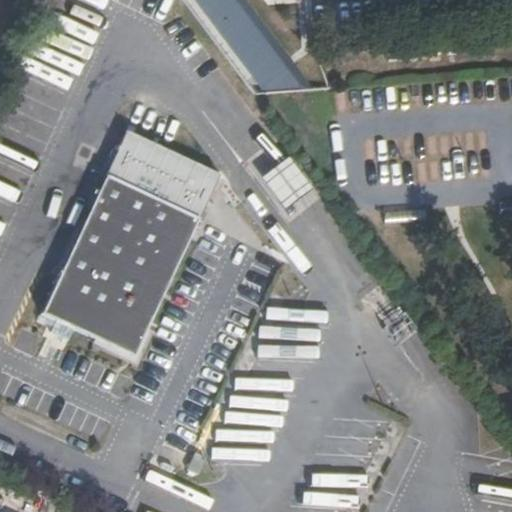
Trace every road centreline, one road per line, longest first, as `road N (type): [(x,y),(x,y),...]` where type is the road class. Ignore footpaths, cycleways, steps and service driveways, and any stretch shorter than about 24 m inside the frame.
road 1 (unknown): [(362,312),(239,511)]
road 2 (unknown): [(155,423),(251,252)]
road 3 (unknown): [(341,78),(511,70)]
road 4 (unknown): [(0,357),(155,423)]
